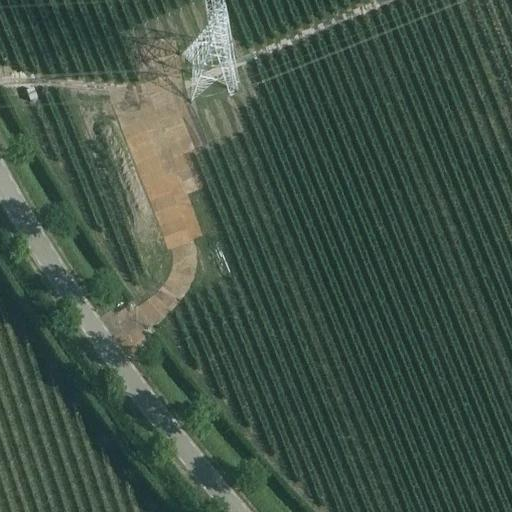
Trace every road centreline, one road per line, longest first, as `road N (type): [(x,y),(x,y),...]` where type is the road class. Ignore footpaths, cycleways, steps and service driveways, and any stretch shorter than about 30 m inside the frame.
road 1 (tertiary): [(233,511),(130,382),(0,175)]
road 2 (track): [(386,0),(166,92),(0,82)]
